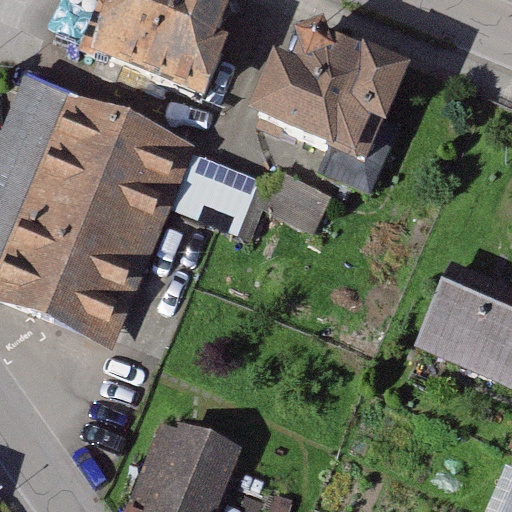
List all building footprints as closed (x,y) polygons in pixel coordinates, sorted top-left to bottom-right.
[(259,18),(215,0),(118,0),(87,74),(213,127),(259,18)] [(423,98),(301,41),(257,136),(379,193),(423,98)] [(184,163),(30,100),(0,172),(0,303),(107,348),(184,163)] [(250,242),(270,187),(214,166),(193,221),(250,242)] [(290,177),(272,220),(324,241),(342,198),(290,177)] [(511,286),(460,264),(419,359),(511,397),(511,286)] [(223,511),(244,457),(168,429),(137,511),(223,511)]
